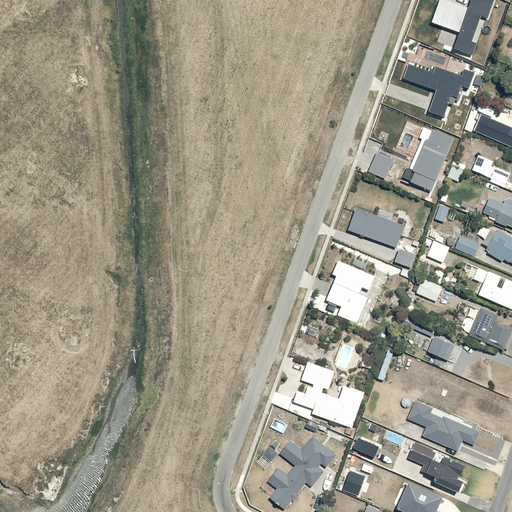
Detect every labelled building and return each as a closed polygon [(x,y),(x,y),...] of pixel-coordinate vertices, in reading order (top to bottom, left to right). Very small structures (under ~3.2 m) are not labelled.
[(404,68),(400,80),(436,92),(429,112),(444,117),(451,97),(459,99),(463,86),(469,88),(474,74),(464,71),(460,82),(444,77),(447,70),(435,67),(432,75),(416,69),(415,72),(404,68)] [(424,127),(420,139),(408,167),(412,169),(407,180),(434,191),(438,183),(457,137),(434,127),(433,131),(424,127)] [(387,179),(394,158),(378,152),(371,173),(387,179)] [(504,187),(509,174),(491,166),(494,161),(478,155),(471,170),(491,178),(490,181),(504,187)] [(452,166),(463,171),(466,165),(459,162),(458,164),(454,162),(452,166)] [(458,182),(463,171),(452,166),(447,177),(458,182)] [(503,204),(488,198),(482,212),(496,218),(495,222),(505,226),(505,225),(511,227),(511,200),(508,199),(505,200),(503,204)] [(443,222),(449,207),(439,204),(434,219),(443,222)] [(407,225),(357,207),(349,230),(399,248),(407,225)] [(511,238),(497,229),(485,249),(488,250),(485,252),(502,262),(503,260),(509,263),(510,261),(511,262),(511,238)] [(479,244),(459,235),(453,248),(473,257),(479,244)] [(442,262),(448,247),(432,240),(426,256),(442,262)] [(375,276),(337,260),(331,274),(336,276),(324,301),(339,308),(336,315),(355,324),(367,298),(358,294),(361,288),(368,291),(375,276)] [(403,267),(400,274),(410,279),(413,272),(403,267)] [(511,282),(477,267),(472,279),(482,283),(477,295),(511,310),(511,307),(511,282)] [(415,293),(435,302),(442,286),(422,278),(415,293)] [(401,301),(394,299),(391,306),(398,309),(401,301)] [(497,316),(481,308),(469,335),(502,350),(511,329),(495,321),(497,316)] [(421,321),(417,331),(431,337),(435,326),(421,321)] [(448,360),(454,345),(433,336),(427,351),(448,360)] [(397,351),(389,348),(379,377),(386,380),(397,351)] [(373,370),(378,357),(366,353),(362,365),(373,370)] [(298,403),(294,412),(311,418),(313,413),(335,421),(354,428),(367,393),(346,385),(341,398),(329,394),(337,371),(309,362),(303,379),(314,383),(313,387),(310,386),(307,393),(298,390),(294,402),(298,403)] [(431,408),(414,401),(406,420),(424,427),(419,437),(456,452),(461,440),(475,446),(480,432),(443,417),(443,419),(429,413),(431,408)] [(278,488),(271,497),(275,500),(273,502),(286,511),(308,482),(314,487),(325,471),(319,467),(322,463),(328,468),(338,454),(314,436),(304,450),(291,440),(281,453),(296,465),(290,474),(280,467),(269,481),(278,488)] [(438,452),(415,442),(409,457),(427,464),(424,472),(436,477),(434,481),(459,491),(463,481),(452,477),(458,460),(438,452)] [(367,475),(351,470),(347,484),(345,491),(360,496),(367,475)]
